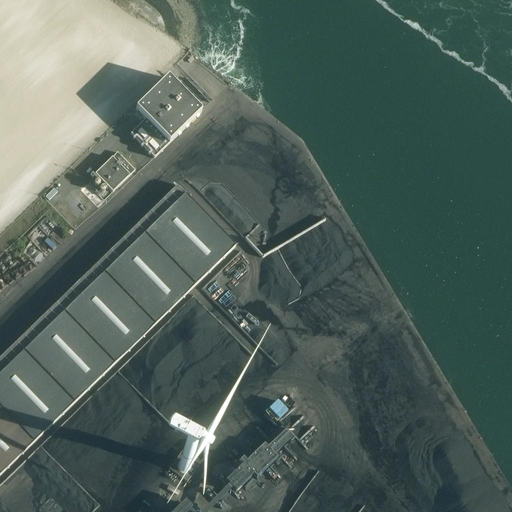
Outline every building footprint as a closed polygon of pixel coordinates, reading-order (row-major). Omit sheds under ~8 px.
[(154,159),(201,113),(167,79),(135,110),(145,120),(130,134),(154,159)] [(247,120),(254,123),(256,118),(249,114),(247,120)] [(134,171),(117,153),(94,175),(112,193),(134,171)] [(0,375),(0,475),(235,248),(184,196),(0,375)] [(48,252),(65,229),(50,218),(42,229),(33,222),(27,231),(34,236),(24,249),(31,254),(38,245),(48,252)] [(283,399),(288,391),(283,387),(277,395),(283,399)] [(267,420),(251,425),(255,437),(271,432),(267,420)] [(178,465),(178,467),(178,468),(179,470),(180,471),(181,472),(182,472),(183,473),(185,473),(186,472),(188,471),(189,470),(189,469),(190,468),(190,466),(190,465),(189,463),(188,462),(187,461),(185,461),(184,461),(182,461),(181,462),(180,463),(179,464),(178,465)]
